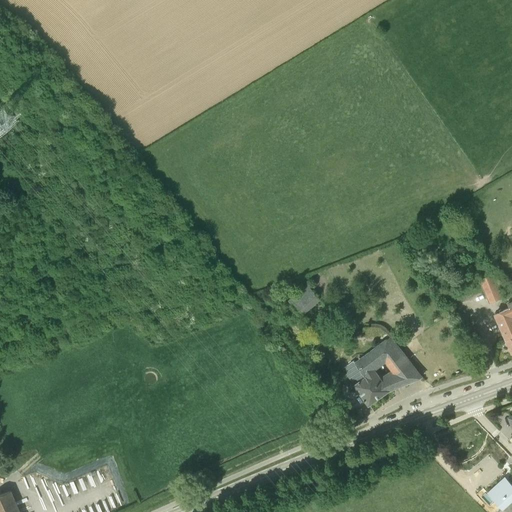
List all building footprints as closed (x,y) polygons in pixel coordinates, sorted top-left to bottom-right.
[(494,274),(480,280),(490,303),(504,297),(494,274)] [(302,317),(321,300),(308,284),(288,301),(302,317)] [(511,299),(507,301),(509,307),(494,314),(511,353),(511,352),(511,299)] [(389,390),(421,377),(422,376),(390,337),(355,361),(354,360),(342,369),(369,405),(389,390)] [(491,495),(498,502),(502,508),(511,498),(511,485),(507,480),(491,495)] [(18,511),(9,491),(0,494),(0,511),(18,511)]
